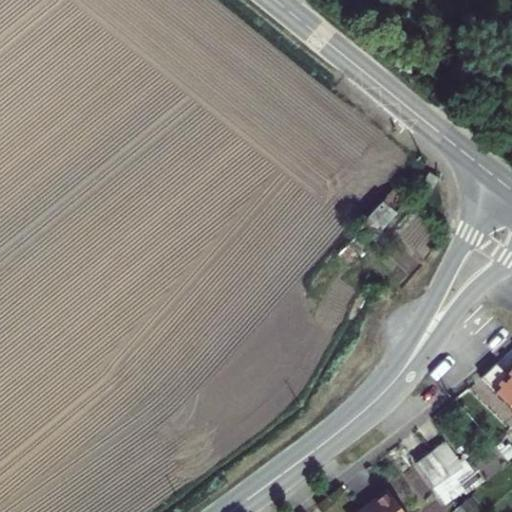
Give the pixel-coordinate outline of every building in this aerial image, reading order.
[(437,176),(428,171),(422,184),(431,189),(437,176)] [(392,205),(381,193),(345,229),(356,241),(392,205)] [(511,409),(511,365),(505,374),(496,363),(481,376),(511,409)] [(444,443),(432,452),(450,476),(461,468),(444,443)] [(416,463),(433,488),(450,476),(432,452),(416,463)] [(461,468),(450,476),(456,485),(461,492),(477,481),(466,464),(461,468)] [(433,488),(439,496),(456,485),(450,476),(433,488)] [(403,511),(388,491),(358,511),(403,511)]
